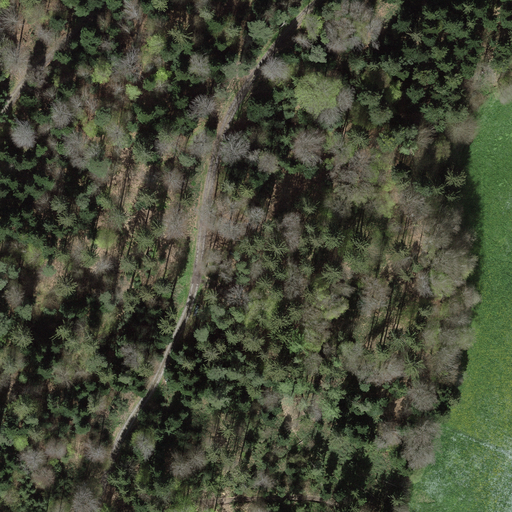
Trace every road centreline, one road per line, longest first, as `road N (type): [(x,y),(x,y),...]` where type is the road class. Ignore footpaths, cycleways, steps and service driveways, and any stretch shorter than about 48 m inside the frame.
road 1 (track): [(320,0),(244,89),(218,154),(177,339),(119,439),(91,511)]
road 2 (track): [(0,111),(21,80),(107,0)]
road 3 (track): [(319,511),(223,498),(175,511)]
